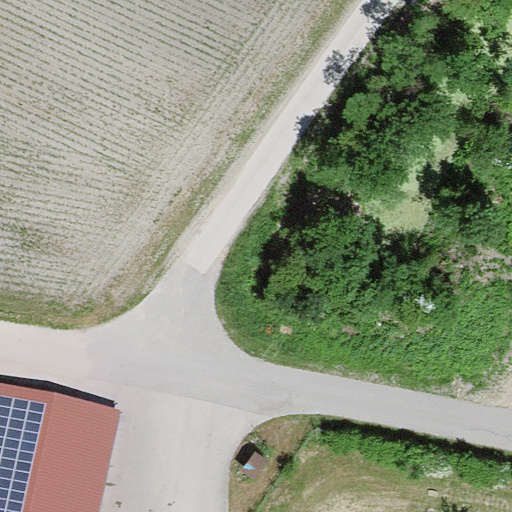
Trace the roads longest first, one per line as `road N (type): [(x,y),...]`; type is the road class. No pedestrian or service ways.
road 1 (track): [(386,0),(133,366)]
road 2 (residential): [(133,366),(511,435)]
road 3 (track): [(133,366),(0,341)]
